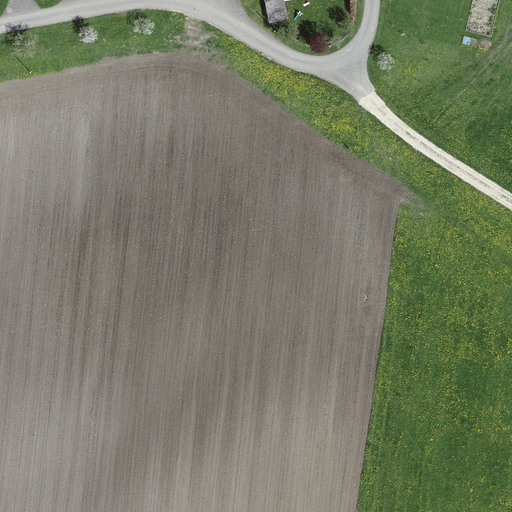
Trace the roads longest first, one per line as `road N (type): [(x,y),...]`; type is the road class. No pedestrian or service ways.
road 1 (residential): [(195,0),(231,10),(272,49),(315,71),(350,70),(370,38),(371,0)]
road 2 (track): [(350,70),(378,111),(511,202)]
road 3 (residential): [(0,30),(163,0)]
